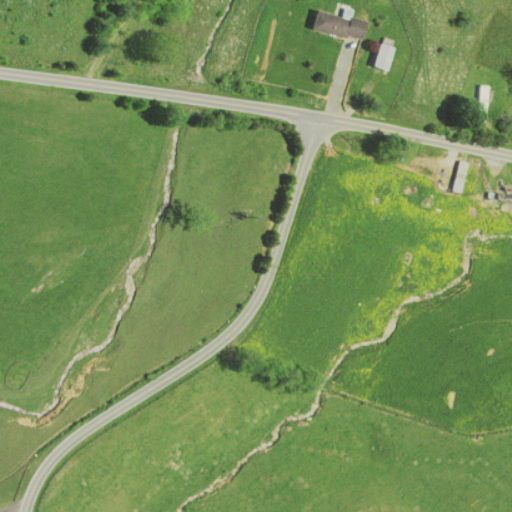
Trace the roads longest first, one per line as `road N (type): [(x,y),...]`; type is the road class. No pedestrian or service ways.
road 1 (residential): [(0,69),(511,159)]
road 2 (residential): [(317,119),(251,305),(215,343),(60,449),(22,511)]
